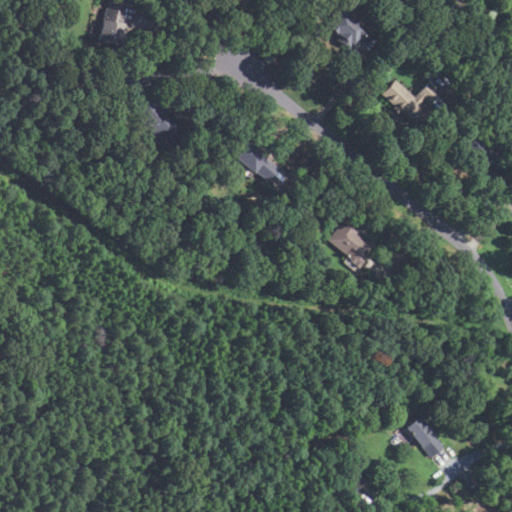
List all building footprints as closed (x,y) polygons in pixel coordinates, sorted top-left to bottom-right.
[(122,44),(97,40),(101,19),(105,0),(125,0),(120,23),(125,24),(122,44)] [(346,51),(340,46),(341,44),(336,41),(340,37),(329,29),(329,30),(326,28),(338,11),(363,29),(346,51)] [(379,94),(392,79),(413,97),(429,79),(440,88),(426,104),(421,100),(418,103),(423,107),(411,122),(397,110),(394,113),(390,109),(392,106),(379,94)] [(89,102),(87,95),(91,94),(90,92),(104,87),(107,96),(89,102)] [(151,93),(159,106),(160,105),(166,115),(169,113),(177,124),(174,126),(180,135),(159,150),(130,107),(151,93)] [(488,165),(476,155),(472,160),(453,144),(466,130),(483,146),(485,144),(497,155),(488,165)] [(265,181),(252,171),(250,172),(227,154),(241,137),(264,156),(263,158),(275,168),(265,181)] [(355,268),(346,261),(348,259),(324,240),(340,220),(355,232),(353,235),(363,243),(365,242),(371,246),(360,259),(362,260),(355,268)] [(427,458),(403,427),(419,415),(434,434),(432,435),(441,446),(427,458)] [(369,479),(355,489),(345,476),(359,466),(369,479)]
